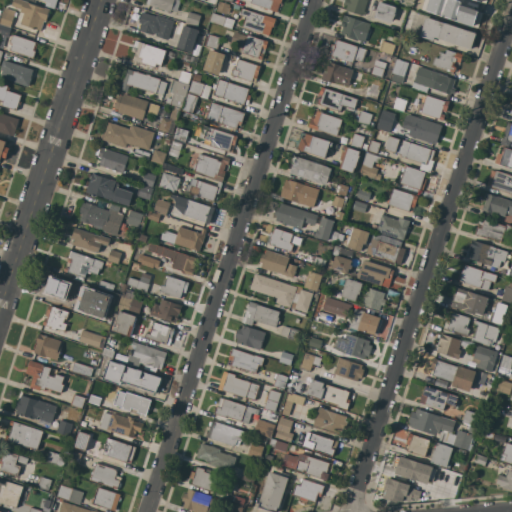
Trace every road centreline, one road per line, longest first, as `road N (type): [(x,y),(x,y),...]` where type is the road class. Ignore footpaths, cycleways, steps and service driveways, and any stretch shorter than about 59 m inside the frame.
road 1 (residential): [(313,0),(149,511)]
road 2 (residential): [(511,10),(351,511)]
road 3 (residential): [(100,0),(0,312)]
